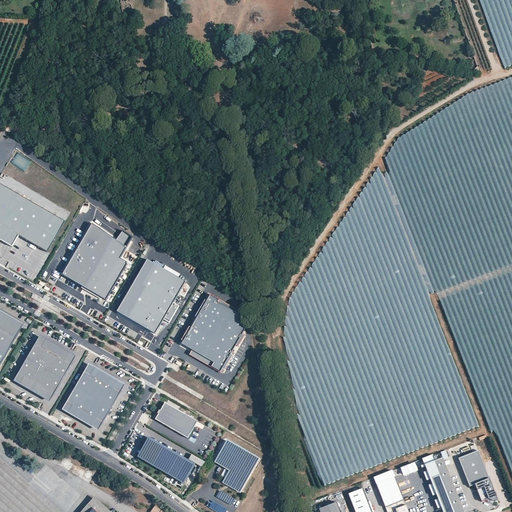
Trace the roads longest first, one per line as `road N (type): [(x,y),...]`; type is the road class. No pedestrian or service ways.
road 1 (unclassified): [(152,381),(159,361),(0,271)]
road 2 (unclassified): [(0,292),(152,381)]
road 3 (unknown): [(0,439),(127,511)]
road 4 (unclassified): [(107,459),(0,397)]
